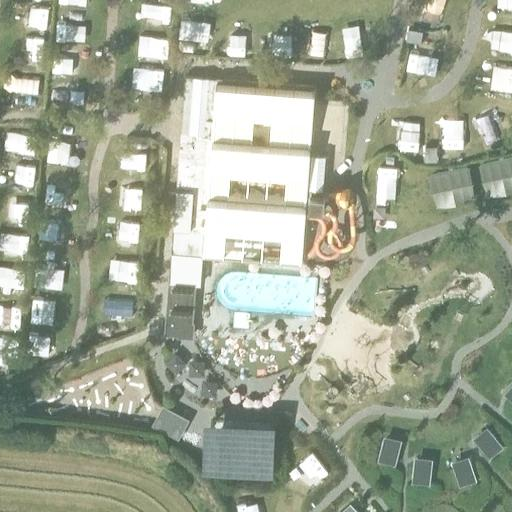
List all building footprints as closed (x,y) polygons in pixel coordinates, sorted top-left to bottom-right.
[(414,0),(414,21),(449,22),(449,0),(414,0)] [(448,38),(417,36),(416,51),(447,53),(448,38)] [(485,41),(483,58),(511,62),(511,40),(507,40),(506,45),(485,41)] [(217,77),(217,78),(185,76),(176,189),(177,189),(174,228),(204,231),(202,257),(303,265),(307,211),(305,211),(306,203),(320,204),(320,206),(322,206),(326,154),(324,154),(324,156),(310,155),(310,146),(312,147),(317,85),(217,77)] [(409,86),(409,100),(442,100),(443,86),(409,86)] [(511,112),(483,107),(480,121),(511,127),(511,112)] [(398,158),(433,159),(434,141),(399,140),(398,158)] [(511,170),(501,172),(505,204),(511,203),(511,170)] [(405,173),(404,205),(428,206),(428,173),(405,173)] [(462,189),(468,218),(487,215),(481,186),(462,189)] [(397,236),(408,235),(407,216),(396,217),(397,236)] [(168,280),(165,333),(192,335),(195,282),(168,280)] [(487,427),(474,438),(490,456),(502,446),(487,427)] [(384,437),(379,461),(395,465),(401,441),(384,437)] [(415,457),(412,482),(430,484),(433,459),(415,457)] [(469,457),(452,463),(460,487),(477,481),(469,457)] [(358,511),(350,503),(341,511),(358,511)]
